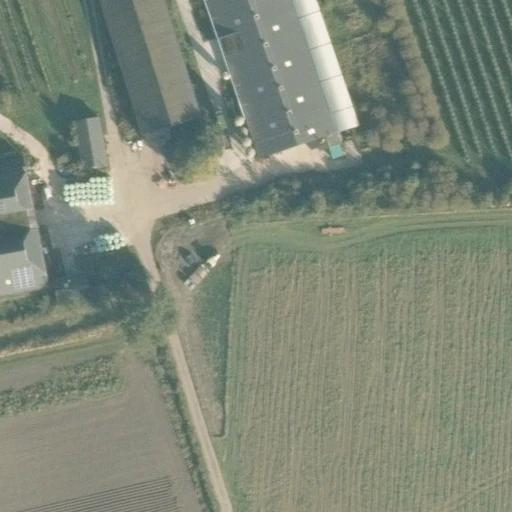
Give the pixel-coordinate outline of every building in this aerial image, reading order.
[(97,0),(141,134),(199,115),(161,0),(97,0)] [(342,155),(335,133),(336,132),(290,0),(203,0),(258,159),(307,142),(309,149),(317,146),(318,150),(327,147),(331,159),(342,155)] [(107,166),(98,118),(74,122),(82,171),(107,166)] [(0,297),(48,288),(23,159),(0,162),(0,297)] [(82,298),(78,276),(53,281),(57,303),(82,298)]
